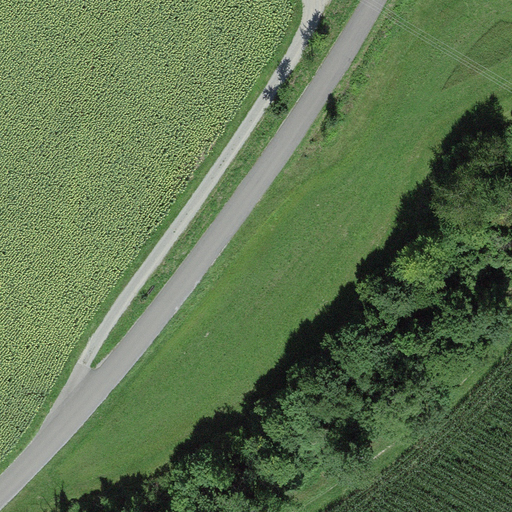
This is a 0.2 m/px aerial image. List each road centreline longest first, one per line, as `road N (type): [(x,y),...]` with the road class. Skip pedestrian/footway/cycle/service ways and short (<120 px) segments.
road 1 (tertiary): [(0,495),(157,318),(378,0)]
road 2 (track): [(319,0),(83,370),(60,432)]
road 3 (track): [(511,300),(415,403),(265,511)]
